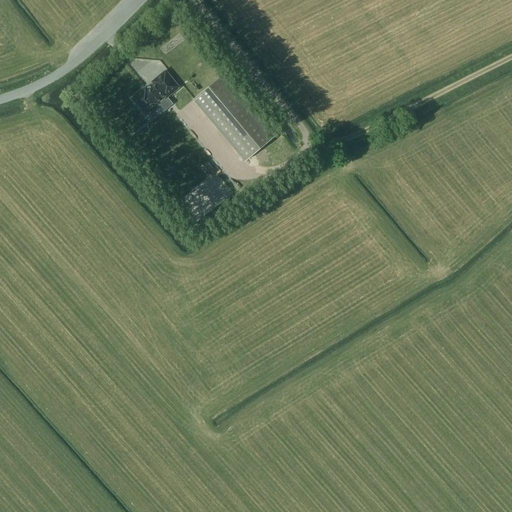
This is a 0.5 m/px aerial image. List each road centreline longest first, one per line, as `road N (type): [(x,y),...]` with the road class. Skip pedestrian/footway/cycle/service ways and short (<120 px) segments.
road 1 (track): [(511,57),(355,136),(307,149)]
road 2 (tertiary): [(0,98),(77,60),(139,0)]
